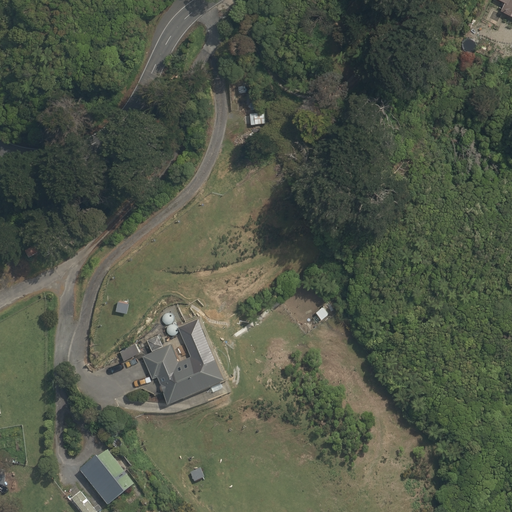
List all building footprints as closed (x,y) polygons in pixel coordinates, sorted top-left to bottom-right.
[(511,15),(511,0),(507,0),(502,11),(511,15)] [(15,250),(19,261),(36,254),(33,244),(15,250)] [(128,312),(131,303),(120,300),(117,309),(128,312)] [(177,336),(181,347),(191,342),(187,332),(177,336)] [(142,351),(137,343),(122,352),(127,360),(142,351)] [(159,376),(171,402),(228,377),(215,347),(179,362),(171,344),(144,355),(154,378),(159,376)] [(81,470),(109,505),(136,484),(109,451),(100,458),(99,456),(81,470)] [(200,466),(190,472),(196,483),(207,478),(200,466)] [(97,511),(82,492),(74,499),(83,511),(97,511)]
